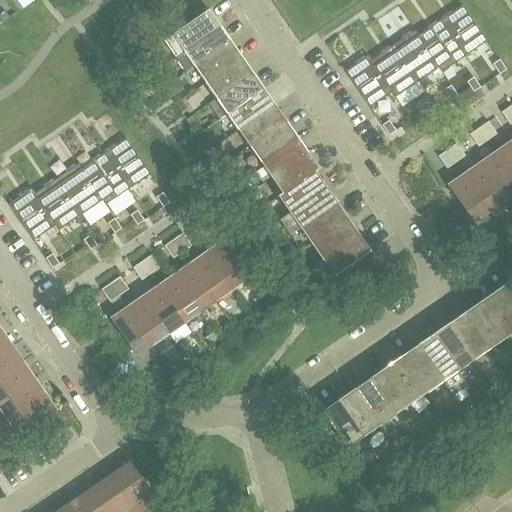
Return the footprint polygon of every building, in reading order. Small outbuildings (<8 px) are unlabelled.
[(19,12),(35,0),(13,0),(12,1),(19,11),(19,12)] [(462,6),(439,21),(464,57),(487,42),(462,6)] [(172,35),(184,52),(221,26),(209,10),(172,35)] [(442,73),(464,57),(439,21),(418,35),(418,36),(439,67),(438,68),(442,73)] [(195,68),(232,42),(221,26),(184,52),(175,58),(186,74),(195,68)] [(418,36),(418,35),(415,30),(392,46),(417,82),(438,68),(439,67),(418,36)] [(243,58),(232,42),(195,68),(206,84),(243,58)] [(392,46),(371,60),(371,61),(392,92),(391,93),(395,98),(417,82),(392,46)] [(151,51),(143,57),(153,72),(162,67),(151,51)] [(370,108),(391,93),(392,92),(371,61),(371,60),(368,55),(345,71),(370,108)] [(217,99),(254,74),(243,58),(206,84),(217,99)] [(506,70),(499,60),(492,65),(499,75),(506,70)] [(163,66),(153,73),(161,85),(164,88),(164,89),(170,85),(174,82),(163,66)] [(217,99),(228,115),(265,90),(254,74),(217,99)] [(473,92),(480,88),(473,78),(467,82),(473,92)] [(458,96),(451,86),(444,91),(451,101),(458,96)] [(276,105),(265,90),(228,115),(238,131),(276,105)] [(427,102),(420,107),(427,117),(433,113),(427,102)] [(250,147),(287,122),(276,105),(238,131),(250,147)] [(511,108),(511,107),(502,113),(510,125),(511,124),(511,108)] [(396,131),(389,121),(382,126),(389,136),(396,131)] [(298,137),(287,122),(250,147),(261,163),(298,137)] [(488,123),(479,129),(487,141),(497,135),(488,123)] [(478,147),(487,141),(479,129),(470,135),(478,147)] [(308,153),(298,137),(261,163),(271,179),(308,153)] [(126,139),(103,154),(128,190),(150,175),(126,139)] [(511,141),(496,153),(511,176),(511,141)] [(447,151),(456,163),(465,157),(457,144),(447,151)] [(447,151),(438,157),(447,169),(456,163),(447,151)] [(319,169),(308,153),(271,179),(282,194),(278,197),(278,198),(319,169)] [(505,201),(511,196),(511,176),(496,153),(480,164),(505,201)] [(103,154),(82,169),(81,169),(103,200),(102,201),(105,206),(128,190),(103,154)] [(79,164),(56,179),(81,215),(102,201),(103,200),(81,169),(82,169),(79,164)] [(505,201),(480,164),(464,175),(489,212),(505,201)] [(278,198),(289,214),(327,188),(316,173),(320,170),(319,169),(278,198)] [(473,223),(489,212),(464,175),(448,186),(473,223)] [(58,231),(81,215),(56,179),(35,193),(34,194),(56,225),(55,226),(58,231)] [(33,241),(55,226),(56,225),(34,194),(35,193),(32,188),(8,205),(33,241)] [(338,203),(327,188),(289,214),(300,229),(338,203)] [(170,203),(163,193),(156,198),(163,208),(170,203)] [(252,195),(243,202),(250,212),(259,205),(252,195)] [(300,229),(312,246),(349,220),(338,203),(300,229)] [(137,225),(144,221),(137,211),(130,215),(137,225)] [(214,230),(206,218),(197,225),(205,237),(214,230)] [(121,229),(114,219),(108,224),(115,234),(121,229)] [(359,235),(349,220),(312,246),(322,261),(359,235)] [(184,234),(175,240),(183,252),(192,246),(184,234)] [(334,278),(371,252),(359,235),(322,261),(334,278)] [(97,246),(90,236),(83,240),(90,250),(97,246)] [(174,259),(183,252),(175,240),(166,247),(174,259)] [(224,241),(206,254),(232,291),(250,279),(224,241)] [(46,259),(52,269),(59,264),(52,254),(46,259)] [(217,302),(232,291),(206,254),(190,265),(217,302)] [(152,256),(143,262),(152,274),(161,268),(152,256)] [(143,281),(152,274),(143,262),(134,269),(143,281)] [(190,265),(175,276),(201,313),(217,302),(190,265)] [(185,324),(201,313),(175,276),(159,287),(185,324)] [(112,284),(120,296),(129,290),(121,278),(112,284)] [(511,313),(511,279),(496,291),(511,313)] [(111,303),(120,296),(112,284),(103,291),(111,303)] [(159,287),(143,298),(169,335),(185,324),(159,287)] [(506,339),(511,334),(511,313),(496,291),(480,302),(506,339)] [(143,298),(128,309),(153,346),(169,335),(143,298)] [(490,350),(506,339),(480,302),(465,313),(490,350)] [(138,357),(153,346),(128,309),(112,320),(138,357)] [(449,324),(475,361),(490,350),(465,313),(449,324)] [(459,372),(475,361),(449,324),(433,335),(459,372)] [(0,333),(0,357),(12,349),(2,332),(0,333)] [(215,335),(206,342),(210,349),(220,342),(215,335)] [(443,383),(459,372),(433,335),(417,346),(443,383)] [(443,383),(417,346),(402,357),(427,394),(443,383)] [(0,380),(24,364),(12,349),(0,357),(0,380)] [(411,405),(427,394),(402,357),(386,368),(411,405)] [(0,380),(0,404),(35,380),(24,364),(0,380)] [(119,367),(110,374),(120,387),(128,380),(119,367)] [(396,416),(411,405),(386,368),(370,379),(396,416)] [(380,427),(396,416),(370,379),(354,390),(380,427)] [(0,404),(0,409),(9,422),(46,396),(35,380),(0,404)] [(354,390),(338,401),(364,438),(380,427),(354,390)] [(20,438),(57,412),(46,396),(9,422),(20,438)] [(490,397),(481,404),(488,413),(497,406),(490,397)] [(478,400),(463,411),(473,425),(488,415),(478,400)] [(347,449),(364,438),(338,401),(322,412),(347,449)] [(114,474),(139,511),(145,511),(149,510),(143,500),(152,494),(130,463),(114,474)] [(139,511),(114,474),(98,485),(116,511),(125,511),(128,510),(129,511),(139,511)] [(92,511),(116,511),(98,485),(82,496),(92,511)] [(92,511),(82,496),(66,507),(69,511),(92,511)]
